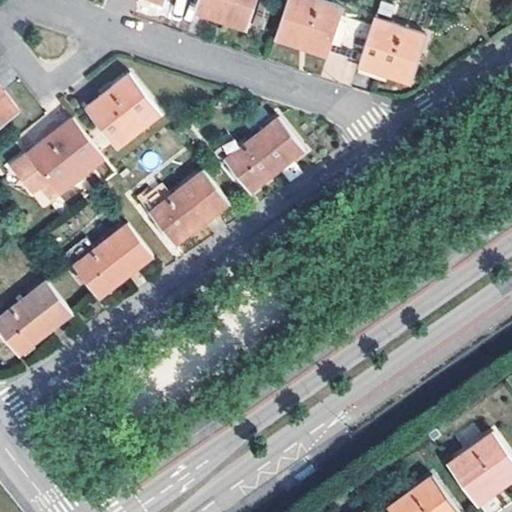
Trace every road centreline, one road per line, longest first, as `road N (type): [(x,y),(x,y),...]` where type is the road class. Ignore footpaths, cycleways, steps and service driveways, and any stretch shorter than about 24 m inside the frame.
road 1 (secondary): [(511,245),(127,511)]
road 2 (residential): [(379,138),(0,409)]
road 3 (secondary): [(183,511),(511,281)]
road 4 (residential): [(379,138),(344,105),(116,33),(88,32)]
road 5 (residential): [(80,22),(29,5),(2,16),(2,35),(35,78),(55,80),(81,61),(90,51),(88,32)]
road 6 (residential): [(511,47),(379,138)]
